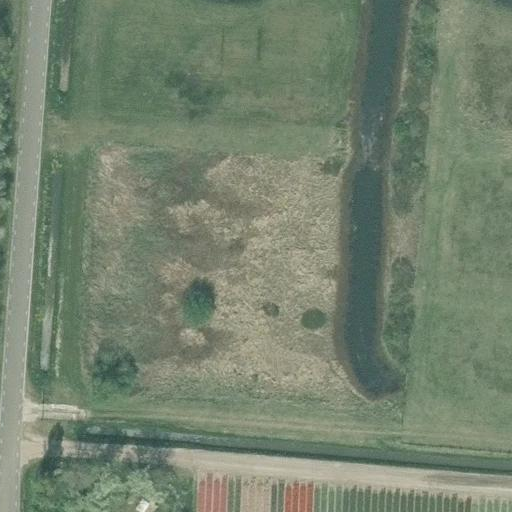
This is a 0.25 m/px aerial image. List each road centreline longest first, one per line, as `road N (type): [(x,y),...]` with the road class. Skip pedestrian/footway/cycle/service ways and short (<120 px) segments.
road 1 (tertiary): [(11,511),(42,0)]
road 2 (track): [(511,489),(14,447)]
road 3 (track): [(511,445),(370,427),(16,408)]
